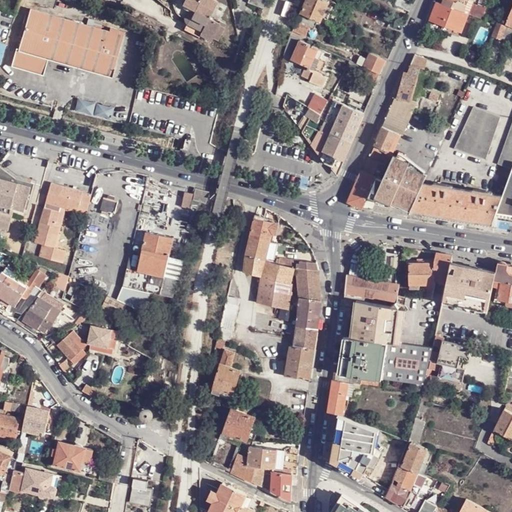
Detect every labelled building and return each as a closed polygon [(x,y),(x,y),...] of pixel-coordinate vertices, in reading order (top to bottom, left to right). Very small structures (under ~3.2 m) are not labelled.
[(194,8),(198,0),(180,0),(180,2),(181,4),(181,6),(182,8),(183,9),(185,10),(187,11),(189,12),(190,11),(192,10),(193,9),(193,8),(194,8)] [(217,1),(214,0),(198,0),(194,8),(188,21),(184,29),(200,37),(201,35),(212,40),(214,36),(220,39),(227,24),(221,20),(220,23),(210,17),(217,1)] [(267,0),(249,0),(249,2),(265,9),(267,0)] [(301,13),(320,21),(321,21),(329,1),(325,0),(305,0),(305,4),(303,8),(301,13)] [(409,11),(413,3),(406,0),(395,0),(394,5),(409,11)] [(444,0),(442,4),(464,12),(468,0),(444,0)] [(290,18),(296,4),(290,2),(285,16),(290,18)] [(439,2),(432,19),(461,31),(468,15),(464,12),(442,4),(439,2)] [(473,4),(468,15),(481,20),(483,17),(483,15),(485,15),(487,8),(479,6),(479,7),(473,4)] [(187,11),(185,10),(182,18),(188,21),(194,8),(193,8),(193,9),(192,10),(190,11),(189,12),(187,11)] [(301,8),(295,21),(303,24),(316,30),(320,21),(301,13),(303,8),(301,8)] [(111,81),(125,32),(110,28),(109,32),(31,10),(14,68),(41,75),(44,62),(66,68),(111,81)] [(303,24),(295,21),(290,34),(298,37),(303,24)] [(499,24),(493,37),(508,43),(509,43),(510,39),(511,34),(511,28),(505,26),(499,24)] [(289,61),(297,40),(291,37),(288,44),(285,59),(289,61)] [(296,61),(307,66),(311,68),(315,57),(320,60),(324,51),(319,48),(301,41),(293,60),(296,61)] [(379,73),(380,73),(386,60),(365,51),(363,50),(360,58),(367,61),(365,67),(367,67),(379,73)] [(415,55),(408,74),(410,75),(413,66),(416,55),(415,55)] [(429,60),(416,55),(413,66),(422,68),(426,69),(429,60)] [(311,68),(307,66),(306,69),(312,72),(320,75),(326,62),(320,60),(315,57),(311,68)] [(362,65),(349,59),(345,68),(346,68),(352,71),(351,74),(360,78),(361,75),(375,82),(379,73),(365,67),(362,65)] [(404,73),(398,98),(411,103),(411,101),(422,68),(413,66),(410,75),(408,74),(404,73)] [(325,77),(320,75),(312,72),(311,75),(305,73),(304,76),(312,80),(310,82),(321,87),(325,77)] [(432,93),(429,98),(429,99),(438,102),(439,101),(440,95),(432,93)] [(396,97),(387,117),(408,126),(416,106),(411,103),(398,98),(396,97)] [(328,102),(322,114),(320,116),(319,118),(334,129),(352,142),(362,119),(365,113),(354,108),(335,100),(330,98),(328,102)] [(76,99),(73,112),(110,121),(113,107),(76,99)] [(317,111),(322,114),(328,102),(323,100),(317,111)] [(354,108),(365,113),(368,105),(357,101),(354,108)] [(317,111),(309,107),(304,115),(309,117),(302,131),(321,156),(334,129),(319,118),(320,116),(322,114),(317,111)] [(477,108),(461,152),(485,160),(501,117),(477,108)] [(387,117),(383,127),(402,136),(403,136),(408,126),(387,117)] [(511,169),(511,126),(498,165),(511,169)] [(374,147),(393,155),(402,136),(383,127),(374,147)] [(352,142),(334,129),(321,156),(325,162),(333,166),(332,169),(336,170),(345,159),(350,147),(352,142)] [(393,155),(374,147),(363,172),(377,178),(383,181),(385,175),(394,156),(393,155)] [(430,170),(394,156),(385,175),(423,187),(424,183),(430,170)] [(511,170),(502,196),(496,213),(511,215),(511,170)] [(0,171),(0,205),(16,210),(24,213),(31,187),(6,180),(7,177),(0,171)] [(349,202),(365,208),(368,199),(369,196),(372,189),(377,178),(363,172),(362,171),(349,202)] [(423,187),(385,175),(383,181),(377,178),(372,189),(369,196),(392,203),(391,206),(412,210),(423,187)] [(75,212),(80,190),(49,182),(33,241),(40,244),(37,256),(62,263),(66,251),(54,247),(63,210),(75,212)] [(493,222),(496,213),(502,196),(424,183),(423,187),(412,210),(493,222)] [(205,202),(208,191),(195,188),(193,193),(192,199),(205,202)] [(75,212),(85,215),(87,206),(91,193),(80,190),(75,212)] [(190,209),(192,199),(193,193),(182,190),(179,206),(190,209)] [(91,193),(87,206),(99,209),(102,196),(91,193)] [(108,196),(102,196),(99,209),(115,213),(118,200),(113,198),(111,200),(108,200),(108,196)] [(392,203),(369,196),(368,199),(391,206),(392,203)] [(16,210),(0,205),(0,210),(14,215),(16,210)] [(0,228),(10,231),(14,215),(0,210),(0,222),(0,228)] [(266,217),(257,215),(252,236),(271,241),(274,233),(278,234),(280,223),(266,219),(266,217)] [(141,256),(139,268),(165,273),(173,235),(147,229),(141,256)] [(267,255),(271,241),(252,236),(247,254),(267,258),(267,255)] [(279,242),(271,241),(267,255),(275,257),(279,242)] [(453,255),(436,252),(436,263),(436,280),(447,282),(450,271),(451,263),(453,255)] [(131,254),(129,266),(139,268),(141,256),(131,254)] [(267,258),(247,254),(244,270),(262,274),(291,282),(296,264),(281,261),(267,258)] [(281,257),(281,261),(296,264),(299,265),(301,260),(281,257)] [(299,297),(300,297),(322,299),(320,269),(319,270),(316,260),(301,260),(299,265),(299,297)] [(511,282),(511,264),(499,262),(497,272),(496,280),(497,280),(502,281),(511,282)] [(352,276),(347,276),(346,278),(344,293),(392,300),(397,301),(398,294),(400,285),(400,284),(383,282),(378,281),(379,274),(370,273),(371,266),(354,263),(352,276)] [(435,281),(436,280),(436,263),(411,263),(411,281),(435,281)] [(473,267),(451,263),(450,271),(496,280),(497,272),(485,269),(484,273),(472,270),(473,267)] [(28,287),(25,292),(36,299),(43,291),(57,273),(59,272),(42,266),(28,287)] [(77,289),(83,270),(72,266),(66,286),(77,289)] [(134,287),(174,295),(174,294),(175,292),(175,290),(176,276),(165,273),(139,268),(129,266),(125,285),(134,287)] [(0,308),(4,311),(10,302),(16,306),(25,292),(28,287),(2,270),(0,273),(0,308)] [(450,271),(447,282),(444,295),(490,304),(494,288),(501,290),(499,298),(511,300),(511,282),(502,281),(497,280),(496,280),(450,271)] [(57,273),(43,291),(62,298),(68,276),(57,273)] [(291,282),(262,274),(256,301),(286,307),(291,282)] [(146,308),(150,294),(121,287),(117,301),(146,308)] [(406,306),(407,296),(405,296),(398,294),(397,301),(392,300),(392,304),(406,306)] [(444,295),(443,302),(466,306),(469,310),(476,312),(477,310),(488,313),(490,304),(444,295)] [(94,311),(96,312),(113,321),(121,306),(102,296),(94,311)] [(297,326),(318,328),(322,299),(300,297),(297,326)] [(232,300),(227,299),(222,319),(228,320),(232,300)] [(406,306),(392,304),(357,299),(352,337),(388,341),(398,343),(402,316),(405,316),(406,306)] [(25,317),(24,319),(38,328),(41,325),(43,321),(48,314),(47,313),(33,304),(25,317)] [(48,311),(47,313),(48,314),(43,321),(50,325),(56,315),(48,311)] [(25,317),(21,314),(16,321),(20,324),(24,319),(25,317)] [(235,322),(228,320),(222,319),(220,328),(232,332),(235,322)] [(43,321),(41,325),(48,330),(50,325),(43,321)] [(115,338),(117,333),(114,332),(114,330),(93,325),(89,342),(91,343),(91,347),(110,351),(113,351),(114,347),(117,348),(118,340),(115,338)] [(297,326),(294,345),(315,348),(318,328),(297,326)] [(71,358),(83,347),(87,344),(74,330),(58,345),(71,358)] [(436,333),(433,347),(430,360),(433,361),(438,362),(444,340),(445,335),(436,333)] [(227,340),(218,337),(216,346),(224,348),(227,340)] [(352,337),(348,337),(342,374),(359,378),(381,383),(383,378),(388,341),(352,337)] [(470,347),(444,340),(438,362),(443,364),(458,367),(461,356),(468,357),(470,347)] [(433,347),(402,343),(398,343),(388,341),(383,378),(425,384),(430,360),(433,347)] [(315,348),(294,345),(291,345),(286,376),(311,378),(315,348)] [(87,352),(83,347),(71,358),(75,362),(87,352)] [(225,349),(221,364),(231,366),(236,352),(225,349)] [(11,358),(0,354),(0,385),(1,383),(0,382),(0,381),(5,369),(7,369),(11,358)] [(60,364),(65,371),(71,366),(67,360),(60,364)] [(438,362),(433,361),(430,368),(441,371),(443,364),(438,362)] [(231,366),(221,364),(215,386),(234,393),(241,370),(231,366)] [(349,381),(333,378),(329,412),(342,414),(344,415),(349,416),(354,382),(349,381)] [(89,393),(96,398),(100,392),(92,388),(89,393)] [(6,400),(3,409),(10,411),(10,410),(24,413),(27,405),(6,400)] [(50,410),(29,405),(27,414),(23,429),(45,434),(50,410)] [(256,417),(232,408),(224,431),(247,440),(256,417)] [(511,410),(506,408),(495,427),(511,435),(511,410)] [(20,417),(0,412),(0,433),(16,437),(20,417)] [(344,415),(342,414),(335,459),(364,475),(371,461),(376,464),(381,453),(374,449),(377,428),(353,419),(344,415)] [(409,439),(409,441),(420,442),(425,421),(415,419),(409,439)] [(94,449),(61,441),(55,466),(91,474),(93,462),(91,461),(94,449)] [(401,462),(401,463),(420,472),(420,471),(425,460),(429,448),(412,442),(408,453),(405,463),(401,462)] [(276,468),(276,470),(293,472),(293,469),(285,468),(287,450),(252,446),(251,458),(250,466),(255,466),(276,468)] [(0,473),(2,474),(0,478),(0,479),(4,480),(6,481),(17,459),(0,449),(0,473)] [(238,456),(231,472),(253,482),(255,466),(250,466),(251,458),(238,456)] [(395,479),(413,489),(420,472),(401,463),(395,479)] [(99,478),(115,482),(117,471),(102,467),(99,478)] [(22,470),(20,470),(15,469),(12,482),(11,487),(21,488),(49,496),(54,475),(28,468),(26,476),(22,475),(22,470)] [(272,491),(290,499),(293,473),(293,472),(276,470),(275,470),(272,491)] [(426,474),(420,472),(413,489),(414,490),(406,503),(412,506),(426,474)] [(135,478),(134,484),(148,487),(149,481),(135,478)] [(395,479),(390,489),(387,495),(405,506),(406,503),(414,490),(413,489),(395,479)] [(11,489),(11,487),(12,482),(6,481),(4,480),(2,487),(10,490),(11,489)] [(209,511),(210,511),(238,511),(248,492),(224,482),(219,492),(215,500),(209,511)] [(148,487),(134,484),(130,502),(151,506),(154,488),(148,487)] [(215,500),(219,492),(212,489),(208,496),(215,500)] [(248,492),(238,511),(246,511),(255,496),(248,492)] [(488,511),(489,510),(468,498),(460,511),(488,511)] [(421,511),(435,511),(437,510),(439,506),(428,500),(421,511)]
